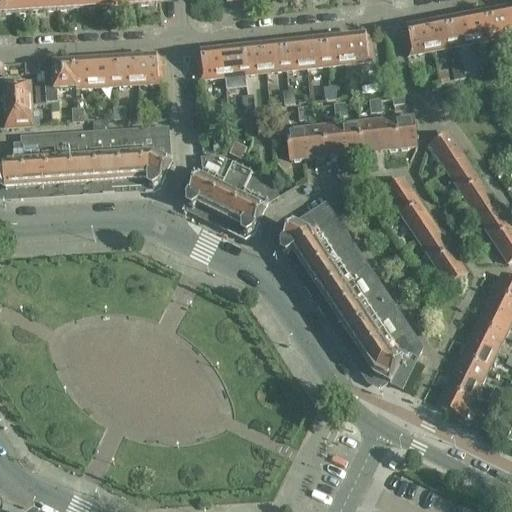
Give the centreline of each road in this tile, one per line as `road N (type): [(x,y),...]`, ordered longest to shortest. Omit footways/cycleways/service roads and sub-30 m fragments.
road 1 (residential): [(178,40),(383,20)]
road 2 (secondary): [(382,431),(344,397),(283,300),(258,275)]
road 3 (residential): [(163,227),(184,173),(178,40)]
road 4 (residential): [(0,52),(178,40)]
road 5 (secondary): [(163,227),(131,221),(0,231)]
road 6 (secondary): [(511,497),(382,431)]
road 7 (residential): [(258,275),(292,206),(354,181)]
